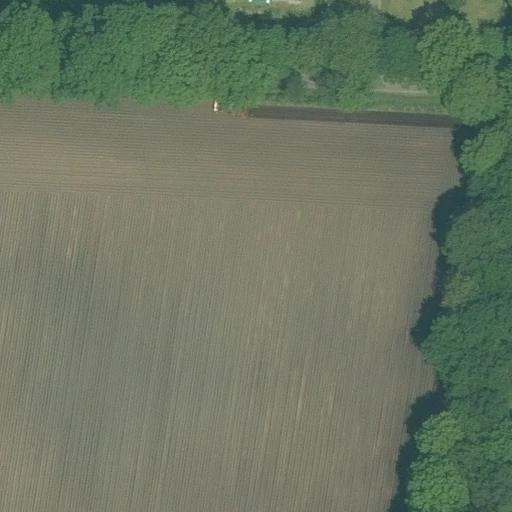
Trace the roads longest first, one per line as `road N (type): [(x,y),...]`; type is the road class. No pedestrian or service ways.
road 1 (unclassified): [(0,74),(511,96)]
road 2 (unclassified): [(473,511),(511,251)]
